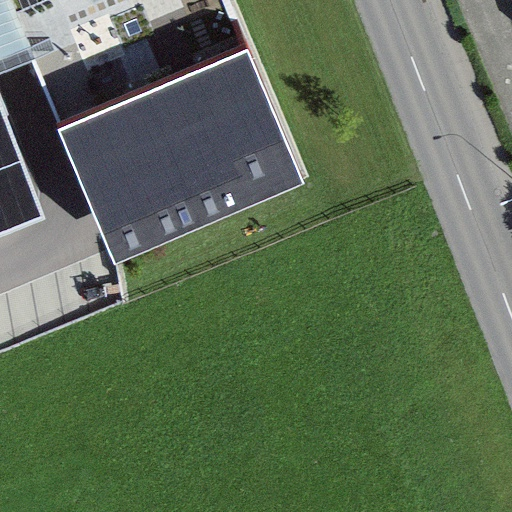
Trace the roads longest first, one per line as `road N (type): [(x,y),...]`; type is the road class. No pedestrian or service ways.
road 1 (primary): [(390,0),(511,314)]
road 2 (unknown): [(17,0),(59,119),(67,216),(42,251),(0,272)]
